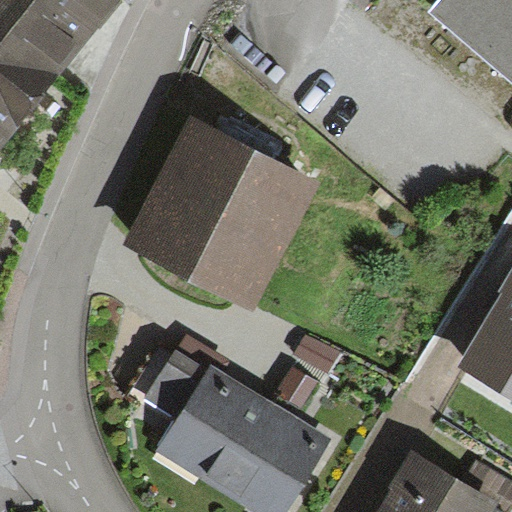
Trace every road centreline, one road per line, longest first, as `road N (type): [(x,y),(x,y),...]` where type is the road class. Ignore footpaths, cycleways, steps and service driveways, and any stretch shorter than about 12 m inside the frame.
road 1 (residential): [(184,0),(82,203),(53,300),(52,442)]
road 2 (residential): [(511,140),(336,0)]
